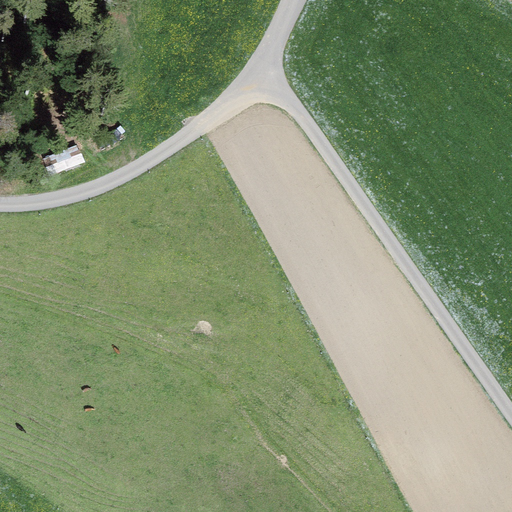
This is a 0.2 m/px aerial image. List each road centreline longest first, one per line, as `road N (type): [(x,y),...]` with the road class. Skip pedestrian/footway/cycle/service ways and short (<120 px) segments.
road 1 (track): [(264,71),(511,407)]
road 2 (track): [(0,199),(113,179),(181,139),(264,71),(295,0)]
